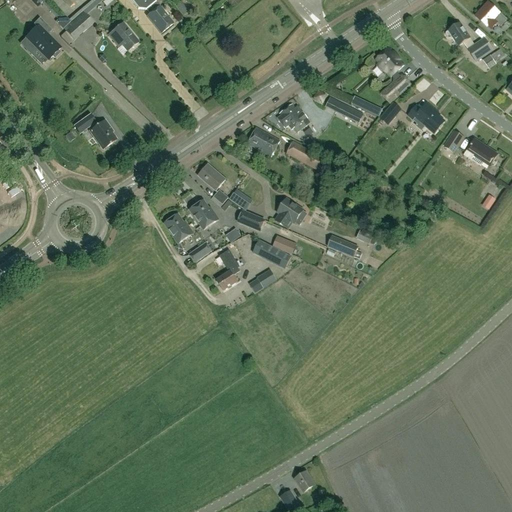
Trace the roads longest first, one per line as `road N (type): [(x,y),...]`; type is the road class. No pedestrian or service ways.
road 1 (residential): [(206,511),(388,405),(511,304)]
road 2 (tertiary): [(132,184),(381,16)]
road 3 (residential): [(511,128),(429,65),(381,16)]
road 4 (track): [(220,299),(207,296),(182,267),(132,184)]
